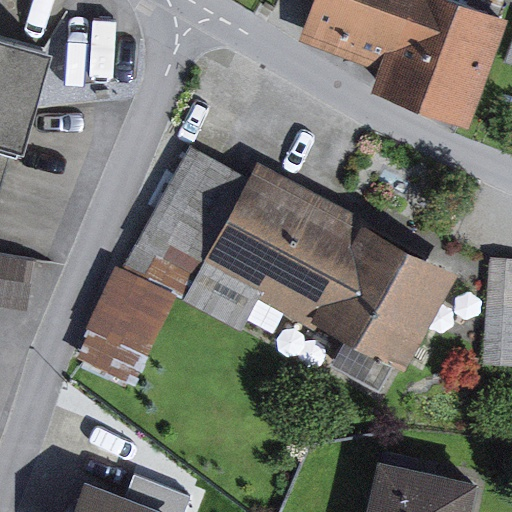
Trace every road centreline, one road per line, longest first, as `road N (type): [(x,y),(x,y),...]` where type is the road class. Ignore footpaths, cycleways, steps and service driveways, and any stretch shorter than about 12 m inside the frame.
road 1 (residential): [(191,3),(0,500)]
road 2 (residential): [(191,3),(382,114),(511,174)]
